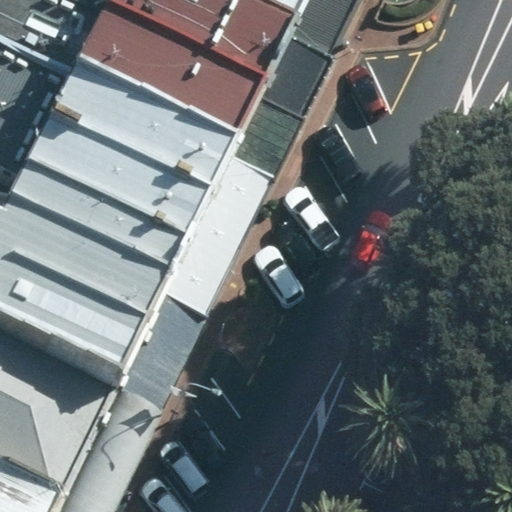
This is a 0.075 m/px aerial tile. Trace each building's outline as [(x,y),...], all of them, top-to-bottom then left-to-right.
[(241,148),(266,96),(62,0),(0,0),(0,52),(75,89),(83,73),(241,148)] [(62,0),(266,96),(296,33),(225,0),(62,0)] [(225,0),(296,33),(312,0),(225,0)] [(211,209),(241,148),(83,73),(75,89),(0,52),(0,178),(16,186),(45,127),(211,209)] [(10,198),(4,209),(170,291),(179,273),(211,209),(45,127),(16,186),(10,198)] [(0,347),(112,405),(170,291),(4,209),(0,218),(0,347)] [(0,347),(0,408),(89,454),(112,405),(0,347)] [(0,426),(82,467),(89,454),(0,408),(0,426)] [(0,483),(57,511),(59,511),(82,467),(0,426),(0,483)] [(0,511),(57,511),(0,483),(0,511)]
